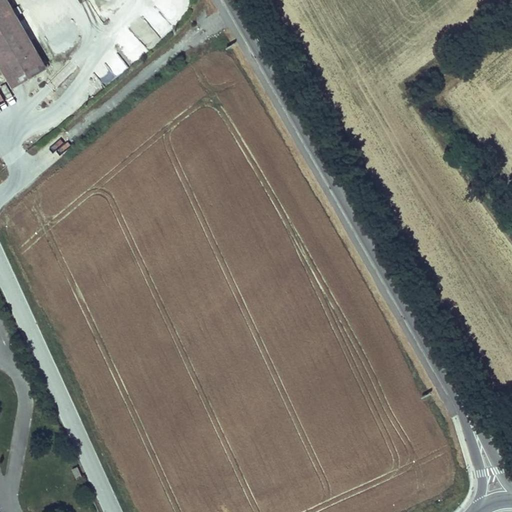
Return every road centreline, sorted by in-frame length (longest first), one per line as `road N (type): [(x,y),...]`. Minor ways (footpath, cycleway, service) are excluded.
road 1 (secondary): [(233,2),(476,435)]
road 2 (unclassified): [(233,2),(0,197)]
road 3 (unclassified): [(0,246),(114,511)]
road 4 (unknown): [(0,322),(25,401),(18,511)]
road 5 (unknown): [(8,132),(106,40)]
